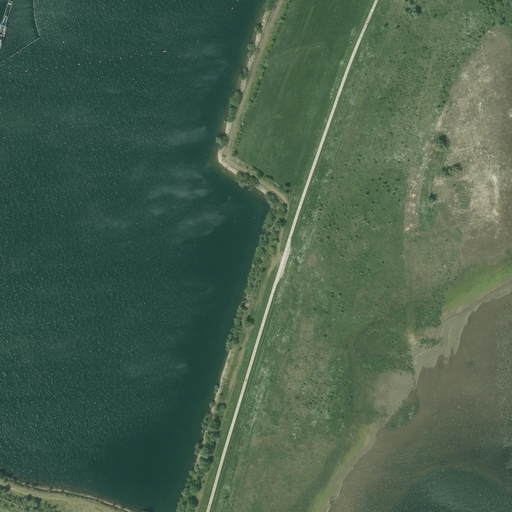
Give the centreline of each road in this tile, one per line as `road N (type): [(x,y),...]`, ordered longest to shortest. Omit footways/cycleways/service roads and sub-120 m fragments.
road 1 (track): [(281,0),(227,150),(230,162),(284,198),(277,250)]
road 2 (track): [(282,259),(275,258),(264,283),(197,511)]
